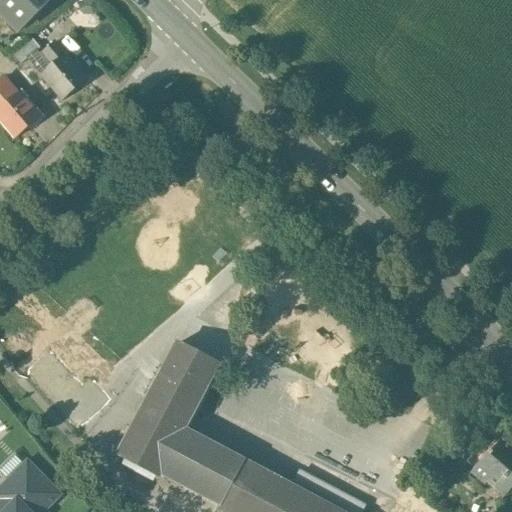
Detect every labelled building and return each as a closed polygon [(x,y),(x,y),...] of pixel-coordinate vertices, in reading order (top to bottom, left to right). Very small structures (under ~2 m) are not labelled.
[(0,0),(0,13),(8,22),(12,17),(23,28),(51,0),(0,0)] [(33,38),(14,53),(22,63),(29,57),(38,52),(41,49),(33,38)] [(65,56),(55,44),(44,52),(55,65),(51,68),(43,75),(42,76),(62,101),(87,81),(66,56),(65,56)] [(51,68),(38,52),(29,57),(36,67),(43,75),(51,68)] [(43,75),(36,67),(31,72),(37,80),(42,76),(43,75)] [(18,95),(5,79),(0,83),(0,95),(7,104),(0,109),(0,118),(17,139),(31,127),(29,125),(40,117),(20,93),(18,95)] [(361,511),(364,507),(300,473),(292,488),(243,462),(242,463),(183,431),(218,365),(179,344),(118,457),(158,478),(161,473),(191,489),(192,486),(215,499),(214,501),(220,504),(218,509),(224,511),(361,511)] [(511,450),(502,441),(492,453),(490,451),(472,472),(486,485),(489,481),(505,495),(511,487),(511,450)] [(0,467),(0,472),(10,483),(25,467),(13,455),(0,467)] [(37,476),(27,466),(25,467),(10,483),(0,492),(0,500),(0,501),(0,500),(0,511),(41,511),(57,495),(37,476)]
